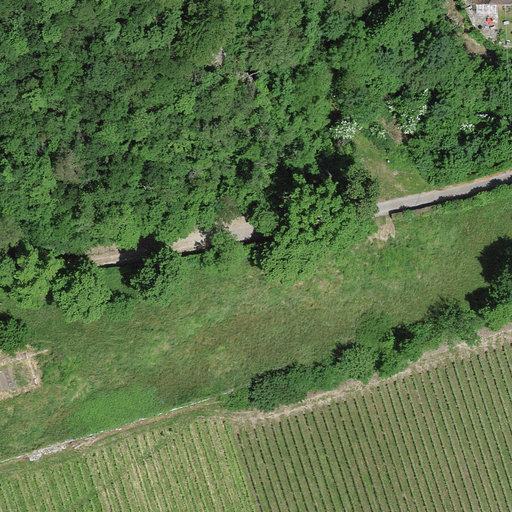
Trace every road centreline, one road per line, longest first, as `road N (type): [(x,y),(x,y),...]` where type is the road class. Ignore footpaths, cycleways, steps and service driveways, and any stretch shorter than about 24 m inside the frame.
road 1 (track): [(511,179),(0,282)]
road 2 (track): [(511,339),(299,403)]
